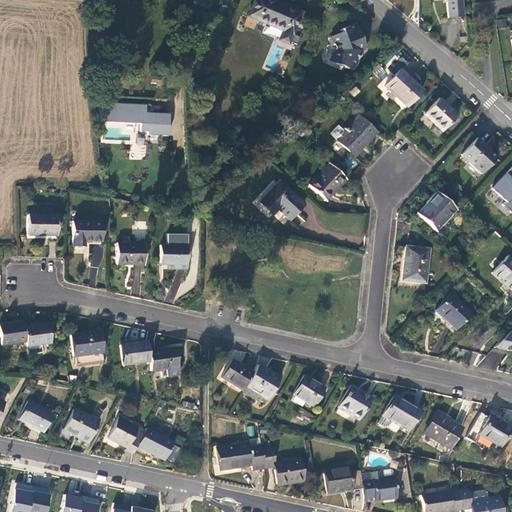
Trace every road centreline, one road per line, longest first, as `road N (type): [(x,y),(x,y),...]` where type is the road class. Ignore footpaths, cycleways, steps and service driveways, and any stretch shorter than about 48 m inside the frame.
road 1 (residential): [(369,361),(53,294)]
road 2 (tertiary): [(369,0),(508,117)]
road 3 (tertiary): [(0,448),(173,484)]
road 4 (residential): [(369,361),(385,211)]
road 5 (residential): [(511,393),(369,361)]
road 6 (tertiary): [(173,484),(299,511)]
road 7 (residential): [(385,211),(421,169),(399,149),(372,176)]
